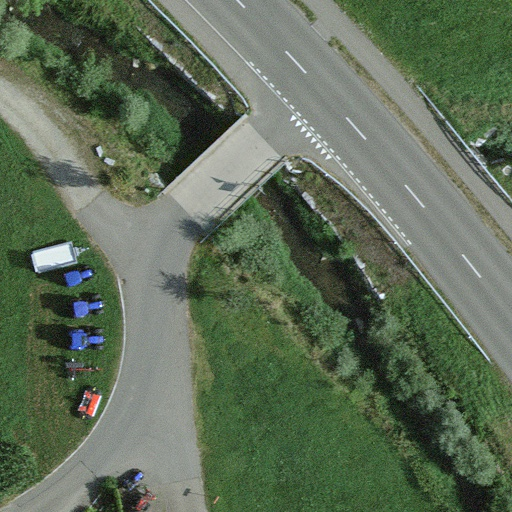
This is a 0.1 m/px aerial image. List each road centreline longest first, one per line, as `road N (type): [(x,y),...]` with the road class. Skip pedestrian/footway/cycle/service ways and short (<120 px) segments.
road 1 (unclassified): [(47,511),(104,467),(143,420),(165,368),(147,264),(183,212),(319,82)]
road 2 (secondary): [(319,82),(511,317)]
road 3 (track): [(0,92),(26,113),(86,198),(147,264)]
road 4 (track): [(193,511),(165,368)]
